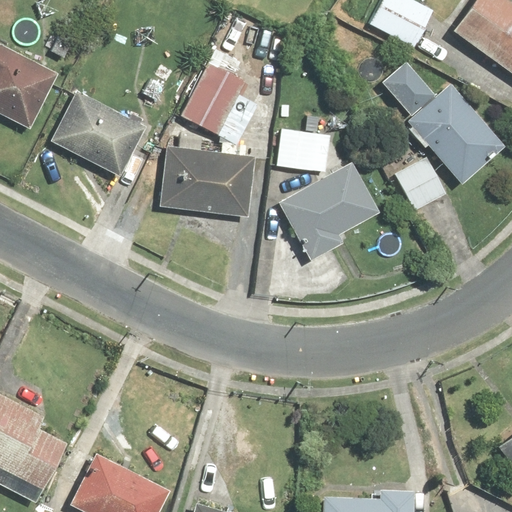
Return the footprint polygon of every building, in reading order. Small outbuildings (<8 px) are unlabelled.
[(409,0),(377,0),(364,25),(409,49),(430,11),(409,0)] [(511,11),(511,12),(495,0),(469,0),(447,31),(511,77),(511,11)] [(52,74),(0,48),(0,121),(24,133),(52,74)] [(237,64),(208,49),(174,118),(230,146),(251,104),(234,96),(241,82),(231,77),(237,64)] [(376,86),(404,119),(397,124),(452,189),(498,150),(444,85),(429,97),(401,64),(376,86)] [(71,91),(43,144),(113,181),(141,128),(71,91)] [(275,131),(272,169),(321,173),(324,136),(275,131)] [(441,194),(410,144),(379,163),(411,213),(441,194)] [(216,145),(215,155),(158,149),(152,211),(244,220),(250,158),(239,157),(239,148),(216,145)] [(271,205),(304,264),(338,245),(333,236),(374,213),(346,163),(271,205)] [(0,398),(0,473),(37,494),(62,447),(33,432),(40,420),(0,398)] [(511,430),(489,448),(511,476),(511,430)] [(91,455),(65,507),(75,511),(152,511),(163,491),(91,455)] [(316,497),(315,511),(406,511),(407,494),(371,493),(371,499),(316,497)]
